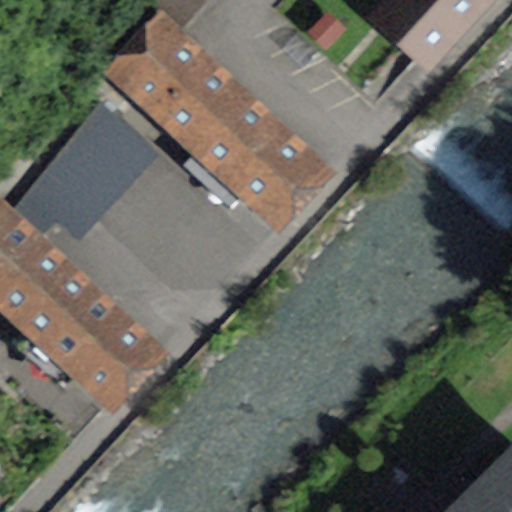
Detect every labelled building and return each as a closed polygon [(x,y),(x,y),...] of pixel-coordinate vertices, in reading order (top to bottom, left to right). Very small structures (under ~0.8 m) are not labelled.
[(147,0),(126,0),(77,54),(95,71),(154,6),(147,0)] [(149,0),(177,26),(202,0),(149,0)] [(426,58),(480,0),(398,0),(382,18),(426,58)] [(277,220),(318,175),(160,29),(119,73),(277,220)] [(33,173),(92,229),(164,153),(105,97),(33,173)] [(0,298),(110,401),(152,356),(0,216),(0,298)] [(511,511),(511,459),(488,484),(461,511),(511,511)]
